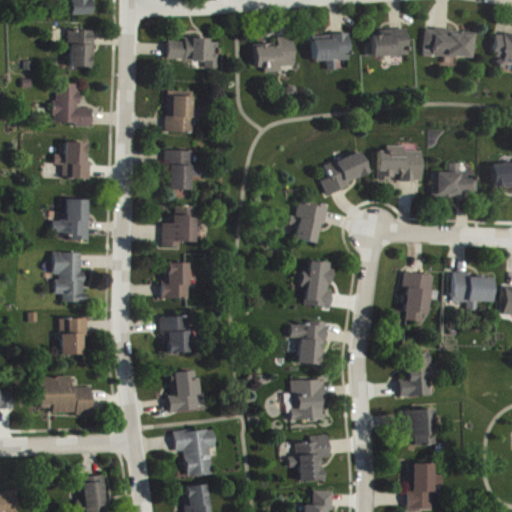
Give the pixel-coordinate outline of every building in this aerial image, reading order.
[(70,0),(71,17),(95,17),(94,0),(70,0)] [(373,37),(374,59),(409,57),(408,31),(383,32),(383,37),(373,37)] [(476,60),(478,34),(427,31),(425,58),(476,60)] [(71,69),(94,70),(95,33),(71,33),(71,69)] [(511,37),(497,35),(495,55),(500,56),(498,66),(511,68),(511,37)] [(352,62),(350,36),(331,36),(331,41),(315,42),(316,64),(328,63),(329,73),(340,72),(339,63),(352,62)] [(256,47),(257,69),(266,69),(266,75),(282,74),(282,69),(296,68),(295,39),(279,39),(279,46),(256,47)] [(220,71),(221,45),(212,44),(212,41),(185,40),(185,44),(170,43),(169,61),(207,63),(207,70),(220,71)] [(94,111),(81,111),(81,86),(58,86),(57,125),(78,126),(78,129),(94,129),(94,111)] [(194,135),(195,120),(203,121),(203,110),(193,110),(194,94),(169,93),(168,134),(194,135)] [(92,182),(92,164),(87,164),(88,145),(66,145),(66,157),(56,157),(56,167),(65,168),(64,181),(92,182)] [(425,153),(406,153),(406,149),(390,148),(390,153),(380,153),(380,181),(402,181),(402,183),(424,184),(425,153)] [(194,154),(170,153),(169,192),(193,192),(194,154)] [(372,177),(362,153),(326,168),(331,180),(323,183),(329,196),(372,177)] [(434,200),(476,201),(477,174),(462,173),(462,166),(451,166),(450,175),(434,174),(434,200)] [(67,223),(54,222),(54,237),(71,238),(71,242),(89,243),(90,202),(67,202),(67,223)] [(321,246),(327,209),(301,205),(298,219),(292,218),(291,227),(299,229),(296,242),(321,246)] [(165,225),(164,249),(181,250),(182,244),(202,245),(202,227),(197,226),(198,209),(171,207),(170,212),(174,212),(174,226),(165,225)] [(63,305),(88,306),(89,295),(85,295),(86,275),(82,275),(83,256),(55,255),(54,277),(58,277),(57,296),(63,297),(63,305)] [(332,311),(334,293),(332,293),(335,266),(311,263),(310,274),(304,273),(302,289),(308,290),(306,308),(332,311)] [(190,266),(169,265),(168,284),(163,284),(163,301),(190,302),(190,266)] [(405,323),(428,325),(433,277),(406,275),(405,290),(409,290),(405,323)] [(494,281),(472,280),(472,276),(455,275),(454,304),(468,305),(468,312),(478,313),(479,304),(493,304),(494,281)] [(166,356),(192,355),(190,319),(165,320),(166,356)] [(61,321),(62,357),(84,357),(83,338),(89,338),(88,321),(61,321)] [(327,325),(310,323),(310,328),(292,326),(291,341),(301,342),(299,366),(323,368),(327,325)] [(431,398),(431,383),(436,383),(436,367),(432,367),(431,356),(406,356),(407,382),(400,383),(401,399),(431,398)] [(171,375),(173,398),(170,399),(171,415),(200,412),(198,397),(202,397),(201,381),(195,381),(194,373),(171,375)] [(93,389),(73,390),(72,379),(41,380),(42,409),(54,409),(54,417),(93,415),(93,389)] [(327,422),(326,382),(292,383),(293,396),(288,396),(289,423),(327,422)] [(14,393),(0,393),(0,410),(14,410),(14,393)] [(434,411),(407,412),(408,439),(416,439),(416,447),(435,447),(434,411)] [(175,435),(177,454),(185,453),(188,479),(214,476),(211,450),(217,450),(214,431),(175,435)] [(300,483),(323,483),(322,459),(330,459),(330,438),(311,438),(311,445),(296,446),(297,459),(289,459),(289,470),(300,470),(300,483)] [(434,466),(409,466),(408,511),(422,511),(423,511),(434,511),(434,466)] [(82,481),(86,511),(106,511),(106,509),(110,508),(105,477),(82,481)] [(184,489),(186,511),(210,511),(208,487),(184,489)] [(0,511),(18,511),(15,490),(0,492),(0,511)] [(331,511),(332,494),(314,493),(314,508),(304,508),(303,511),(331,511)]
